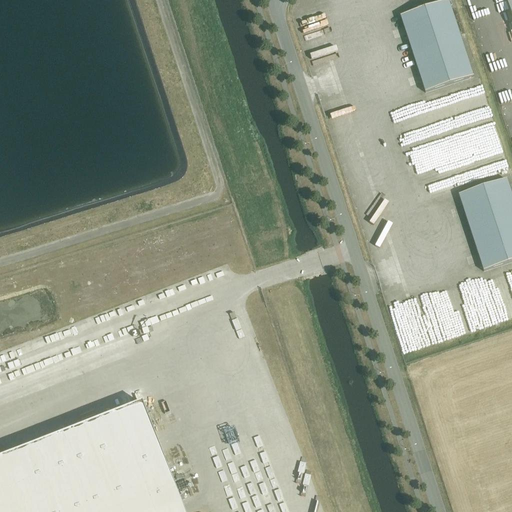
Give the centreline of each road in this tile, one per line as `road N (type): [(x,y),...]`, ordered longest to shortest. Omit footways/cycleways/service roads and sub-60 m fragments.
road 1 (unclassified): [(274,0),(435,511)]
road 2 (unknown): [(302,94),(357,67),(378,80),(407,244),(359,281)]
